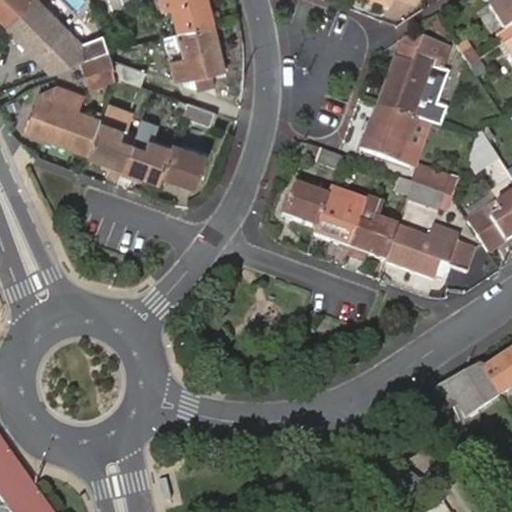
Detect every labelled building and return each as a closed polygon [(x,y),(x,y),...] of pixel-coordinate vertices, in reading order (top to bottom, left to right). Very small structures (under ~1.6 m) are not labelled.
[(31,1),(32,0),(0,0),(0,23),(4,28),(31,1)] [(123,0),(96,0),(90,3),(96,19),(127,8),(123,0)] [(172,8),(178,33),(214,25),(207,0),(162,0),(165,10),(172,8)] [(425,0),(402,0),(423,9),(425,0)] [(495,37),(502,47),(511,40),(511,0),(501,0),(489,8),(503,32),(495,37)] [(52,21),(31,1),(4,28),(37,61),(71,25),(60,13),(52,21)] [(214,25),(178,33),(184,57),(178,59),(182,82),(225,72),(214,25)] [(72,46),(79,62),(82,60),(106,51),(99,35),(72,46)] [(396,60),(378,108),(415,121),(431,128),(439,130),(446,112),(436,108),(448,74),(443,71),(451,49),(422,38),(412,66),(396,60)] [(511,40),(502,47),(511,63),(511,40)] [(106,51),(82,60),(89,76),(116,66),(109,50),(106,51)] [(468,51),(460,57),(468,69),(477,64),(468,51)] [(118,63),(121,76),(140,84),(144,74),(118,63)] [(477,64),(468,69),(475,80),(484,74),(477,64)] [(35,142),(87,161),(88,157),(102,120),(103,118),(57,101),(58,96),(41,90),(30,124),(40,128),(35,142)] [(209,128),(214,113),(187,103),(182,117),(209,128)] [(415,121),(378,108),(371,127),(370,126),(361,152),(410,170),(415,155),(405,151),(415,121)] [(147,136),(153,122),(137,116),(132,129),(147,136)] [(88,157),(123,170),(133,142),(121,138),(125,128),(102,120),(88,157)] [(420,157),(431,128),(415,121),(405,151),(415,155),(420,157)] [(121,138),(133,142),(136,133),(125,128),(121,138)] [(494,142),(487,130),(477,136),(478,137),(485,147),(494,142)] [(136,133),(133,142),(145,147),(149,138),(136,133)] [(485,147),(478,137),(470,156),(481,171),(494,162),(485,147)] [(123,170),(158,183),(161,175),(172,146),(149,138),(145,147),(133,142),(123,170)] [(172,146),(161,175),(196,189),(207,157),(172,144),(172,146)] [(343,160),(307,146),(302,161),(338,175),(343,160)] [(437,196),(442,198),(449,181),(419,170),(412,187),(437,196)] [(437,196),(412,187),(407,200),(431,210),(437,196)] [(281,221),(316,233),(328,201),(292,190),(281,221)] [(316,233),(313,240),(348,252),(362,216),(348,212),(352,203),(330,195),(328,201),(316,233)] [(486,256),(511,237),(511,195),(493,208),(492,206),(466,224),(486,256)] [(348,252),(383,266),(395,232),(373,223),(375,216),(363,211),(362,216),(348,252)] [(427,242),(396,231),(395,232),(383,266),(431,284),(434,278),(441,280),(445,278),(449,271),(464,276),(473,253),(455,247),(457,241),(431,230),(427,242)] [(511,390),(511,352),(480,373),(478,369),(433,394),(440,405),(448,400),(461,420),(510,387),(511,390)] [(48,511),(0,444),(0,505),(4,511),(48,511)]
